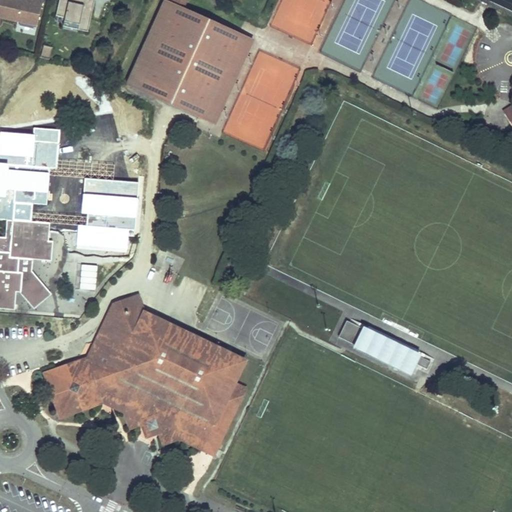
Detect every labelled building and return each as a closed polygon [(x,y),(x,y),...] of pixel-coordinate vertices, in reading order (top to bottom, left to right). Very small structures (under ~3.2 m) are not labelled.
[(36,25),(42,1),(39,0),(32,0),(32,1),(27,0),(0,0),(0,17),(17,21),(36,25)] [(59,0),(56,15),(64,17),(63,21),(78,24),(77,29),(87,31),(94,2),(91,2),(85,0),(59,0)] [(187,0),(165,0),(127,85),(214,124),(253,39),(184,8),(187,0)] [(36,25),(17,21),(14,31),(34,35),(36,25)] [(78,24),(63,21),(62,26),(77,29),(78,24)] [(49,56),(52,44),(43,42),(40,54),(49,56)] [(504,115),(511,110),(510,106),(502,112),(504,115)] [(45,206),(50,168),(22,165),(24,153),(33,154),(35,136),(48,138),(49,130),(36,129),(35,135),(23,134),(2,132),(0,147),(0,305),(13,307),(16,286),(19,286),(21,269),(30,270),(32,257),(49,260),(52,241),(46,240),(48,223),(10,219),(13,202),(45,206)] [(56,169),(60,132),(49,130),(48,138),(35,136),(33,154),(24,153),(22,165),(50,168),(56,169)] [(110,158),(108,183),(125,184),(126,159),(110,158)] [(131,216),(133,195),(109,192),(107,213),(131,216)] [(129,236),(131,216),(106,213),(104,233),(123,235),(129,236)] [(47,286),(30,270),(21,269),(19,286),(35,300),(47,286)] [(342,319),(334,336),(408,370),(412,361),(423,366),(427,358),(420,355),(421,351),(360,323),(358,327),(342,319)] [(87,359),(94,349),(91,342),(84,356),(79,358),(87,359)] [(44,381),(50,369),(40,372),(44,381)] [(96,401),(111,408),(110,401),(98,395),(92,397),(90,402),(96,401)] [(139,419),(140,424),(150,429),(154,425),(143,418),(139,419)]
